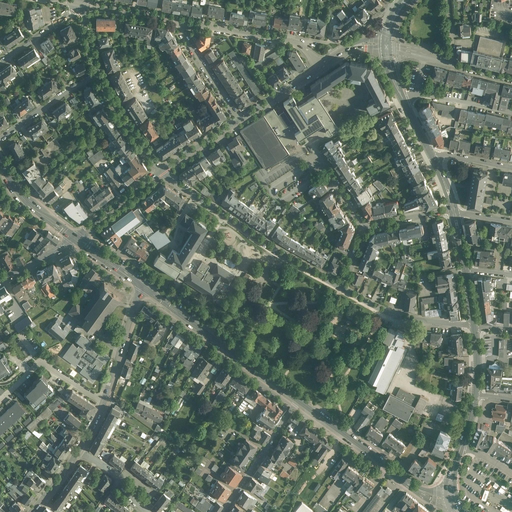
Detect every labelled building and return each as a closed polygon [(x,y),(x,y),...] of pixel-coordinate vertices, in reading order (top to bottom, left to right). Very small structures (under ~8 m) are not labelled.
[(171,0),(163,0),(161,9),(170,11),(172,1),(171,0)] [(172,1),(170,11),(175,12),(175,13),(179,13),(179,12),(180,12),(182,3),(182,0),(175,0),(178,1),(177,2),(172,1)] [(368,0),(371,3),(368,5),(374,13),(377,11),(380,8),(382,6),(377,0),(368,0)] [(17,4),(0,1),(0,12),(8,14),(8,13),(15,14),(17,4)] [(182,3),(180,12),(182,13),(182,14),(186,15),(186,14),(190,14),(192,5),(182,3)] [(364,3),(357,10),(354,13),(356,15),(363,22),(366,19),(368,17),(369,17),(370,14),(369,14),(364,9),(366,7),(367,7),(364,3)] [(199,5),(196,5),(197,4),(192,4),(192,5),(190,14),(200,16),(202,7),(199,7),(199,5)] [(209,6),(208,8),(207,15),(215,17),(216,7),(209,6)] [(34,7),(28,8),(28,9),(24,10),(25,15),(23,15),(24,23),(27,22),(28,27),(31,26),(31,27),(38,26),(37,26),(36,25),(44,23),(41,7),(33,9),(33,8),(34,7)] [(224,9),(220,8),(216,7),(215,17),(222,18),(223,16),(224,10),(224,9)] [(361,24),(354,15),(347,21),(346,20),(348,18),(342,11),(337,15),(343,22),(350,30),(351,32),(361,24)] [(231,13),(230,17),(229,21),(242,24),(244,15),(231,13)] [(299,16),(290,15),(289,20),(287,28),(297,30),(298,20),(299,16)] [(282,19),(275,18),(273,26),(274,26),(278,27),(278,26),(280,26),(282,19)] [(115,19),(96,19),(96,29),(115,28),(115,19)] [(289,20),(282,19),(280,26),(280,27),(281,27),(282,27),(285,28),(285,27),(287,28),(289,20)] [(317,20),(311,19),(310,22),(307,22),(305,32),(310,32),(309,33),(314,34),(317,21),(317,20)] [(307,22),(298,20),(297,30),(301,31),(301,32),(304,32),(304,31),(305,32),(307,22)] [(326,23),(317,21),(314,34),(323,36),(326,23)] [(338,26),(334,26),(332,37),(341,38),(350,30),(343,22),(338,26)] [(139,25),(126,23),(124,33),(137,35),(139,25)] [(470,26),(463,27),(463,24),(458,25),(459,35),(471,34),(470,26)] [(70,26),(70,25),(60,30),(67,42),(72,38),(73,40),(77,38),(72,29),(73,29),(71,25),(70,26)] [(152,27),(139,25),(137,35),(148,37),(150,37),(152,27)] [(167,28),(157,27),(155,38),(160,38),(160,37),(162,37),(164,41),(163,42),(172,36),(167,28)] [(18,28),(4,38),(9,46),(24,36),(18,28)] [(210,36),(200,34),(200,38),(198,40),(196,41),(201,50),(207,46),(209,43),(210,36)] [(107,36),(102,38),(99,39),(99,41),(97,41),(99,46),(100,46),(100,47),(106,45),(109,44),(111,44),(110,40),(108,41),(107,37),(107,36)] [(172,36),(163,42),(159,45),(161,49),(164,46),(167,51),(177,44),(176,41),(176,40),(176,39),(175,39),(174,38),(172,36)] [(503,42),(480,36),(477,51),(474,50),(473,53),(471,62),(477,64),(492,67),(500,69),(503,57),(499,56),(503,42)] [(48,38),(40,44),(42,48),(46,52),(50,50),(50,48),(53,46),(48,38)] [(246,42),(245,42),(244,43),(243,42),(241,52),(249,53),(251,44),(247,43),(246,42)] [(63,43),(57,47),(60,52),(66,49),(63,43)] [(177,44),(167,51),(168,50),(172,56),(182,50),(180,48),(180,47),(180,46),(179,45),(178,45),(177,44)] [(265,46),(257,44),(254,58),(262,59),(265,46)] [(473,53),(462,51),(461,47),(457,47),(457,52),(457,53),(458,53),(459,54),(458,59),(471,62),(473,53)] [(77,48),(74,49),(73,48),(68,51),(69,52),(67,53),(69,57),(70,56),(72,60),(81,55),(78,51),(79,51),(78,48),(77,48)] [(113,48),(109,50),(109,49),(105,51),(102,52),(105,62),(116,58),(115,54),(114,52),(113,48)] [(34,49),(26,54),(32,63),(36,59),(36,58),(39,56),(34,49)] [(280,49),(252,66),(255,70),(260,67),(267,64),(275,59),(280,56),(281,49),(280,49)] [(182,50),(172,56),(176,63),(175,64),(186,57),(183,53),(182,50),(182,51),(182,50)] [(207,53),(205,55),(210,62),(216,58),(211,50),(207,53)] [(306,66),(296,51),(291,50),(290,55),(289,56),(295,65),(298,70),(306,66)] [(241,64),(232,51),(228,54),(236,67),(241,64)] [(26,54),(18,60),(19,62),(21,65),(23,67),(27,65),(27,66),(32,63),(26,54)] [(280,56),(275,59),(278,64),(283,61),(280,56)] [(186,57),(175,64),(175,65),(176,65),(179,70),(190,63),(186,57)] [(510,59),(503,58),(503,57),(500,69),(507,71),(510,59)] [(116,58),(105,62),(108,71),(112,70),(116,69),(119,67),(118,64),(118,61),(117,61),(116,58)] [(223,61),(213,67),(217,74),(227,67),(223,61)] [(346,62),(344,64),(320,79),(315,82),(316,83),(310,86),(314,92),(295,103),(294,102),(295,101),(292,96),(291,95),(289,97),(289,98),(289,99),(283,103),(294,119),(290,121),(284,111),(278,115),(274,109),(240,131),(265,169),(289,154),(284,146),(297,137),(299,139),(323,123),(326,128),(325,128),(325,129),(328,134),(329,134),(331,133),(332,132),(331,131),(338,127),(320,100),(330,94),(326,88),(347,74),(352,75),(352,79),(361,81),(362,77),(366,77),(377,99),(374,101),(373,98),(369,100),(371,103),(367,105),(372,113),(381,108),(382,108),(386,106),(390,103),(391,103),(389,100),(390,99),(387,94),(386,95),(373,70),(372,67),(369,67),(367,67),(367,65),(359,63),(351,62),(351,64),(349,63),(346,62)] [(87,71),(82,63),(79,64),(79,63),(76,65),(76,66),(74,67),(77,71),(74,72),(77,76),(87,71)] [(179,70),(183,77),(184,76),(194,70),(190,63),(179,70)] [(260,93),(241,64),(236,67),(239,70),(256,96),(260,93)] [(11,65),(7,67),(6,66),(3,68),(9,78),(16,73),(15,71),(16,70),(13,66),(12,67),(11,65)] [(295,65),(289,69),(292,74),(298,70),(295,65)] [(227,67),(217,74),(223,83),(233,76),(227,68),(228,67),(227,67)] [(284,67),(278,70),(275,72),(281,81),(285,78),(285,79),(289,76),(289,75),(284,67)] [(3,68),(0,70),(1,71),(0,71),(0,80),(1,81),(2,83),(3,82),(4,84),(8,82),(6,80),(9,78),(3,68)] [(443,70),(435,68),(432,78),(436,79),(436,80),(440,81),(443,70)] [(194,70),(184,76),(188,82),(187,83),(190,86),(200,79),(198,76),(200,76),(198,73),(197,73),(194,70)] [(449,71),(443,70),(440,81),(441,81),(446,82),(449,71)] [(456,73),(449,71),(446,82),(446,83),(454,85),(456,73)] [(120,72),(111,77),(113,80),(112,81),(116,88),(126,83),(120,72)] [(281,81),(275,72),(268,77),(268,79),(270,81),(270,82),(273,86),(277,83),(278,84),(280,83),(280,81),(281,81)] [(473,77),(464,75),(462,85),(470,87),(473,78),(473,77)] [(233,76),(223,83),(228,90),(238,84),(233,76)] [(488,81),(473,78),(470,87),(470,90),(485,94),(485,91),(488,81)] [(200,79),(190,86),(186,88),(189,92),(192,90),(193,92),(194,92),(204,85),(205,85),(202,81),(200,79)] [(53,81),(51,80),(48,82),(47,81),(43,84),(50,93),(54,90),(55,91),(57,89),(56,88),(57,88),(56,86),(57,85),(56,84),(55,82),(53,80),(53,81)] [(492,82),(488,81),(485,91),(489,92),(488,93),(492,94),(490,104),(488,104),(487,106),(496,107),(497,104),(500,94),(497,93),(500,84),(496,83),(492,82)] [(126,83),(116,88),(121,96),(123,99),(132,95),(126,83)] [(50,93),(43,84),(40,86),(41,87),(37,90),(38,91),(37,92),(39,94),(38,94),(40,96),(41,97),(42,96),(43,98),(44,98),(45,98),(47,97),(47,96),(50,93)] [(238,84),(228,90),(233,98),(243,91),(238,84)] [(204,85),(194,92),(196,96),(197,95),(200,99),(203,97),(210,92),(209,92),(207,89),(207,88),(206,86),(205,86),(204,85)] [(504,85),(501,94),(500,94),(497,104),(496,107),(505,109),(507,104),(508,97),(511,97),(511,86),(511,87),(508,86),(504,85)] [(90,86),(84,89),(85,91),(84,91),(85,94),(84,95),(86,99),(95,94),(95,93),(96,93),(96,92),(95,91),(94,91),(94,90),(94,91),(91,87),(90,86)] [(470,90),(469,90),(467,101),(482,104),(485,94),(470,90)] [(243,91),(233,98),(234,97),(241,108),(251,102),(244,91),(243,91)] [(213,97),(213,98),(210,93),(210,92),(203,97),(207,102),(208,101),(211,105),(208,106),(210,108),(217,103),(213,97)] [(37,100),(32,93),(31,94),(29,95),(30,97),(31,97),(34,102),(37,100)] [(95,94),(86,99),(84,100),(86,103),(89,101),(91,106),(94,104),(95,106),(97,104),(96,103),(99,102),(95,94)] [(29,99),(28,98),(21,102),(27,110),(28,110),(31,109),(30,108),(33,105),(32,103),(29,99)] [(135,98),(125,105),(131,113),(141,107),(135,98)] [(20,101),(16,104),(18,105),(14,107),(16,109),(15,109),(18,113),(19,113),(20,115),(23,113),(24,113),(27,112),(26,111),(27,110),(21,102),(20,101)] [(65,102),(59,106),(66,116),(70,113),(69,111),(71,110),(70,108),(69,106),(68,105),(67,103),(65,102)] [(221,109),(217,103),(210,108),(211,110),(213,109),(215,112),(214,114),(210,116),(215,124),(218,122),(219,122),(221,121),(221,120),(226,116),(221,109)] [(455,107),(432,103),(435,109),(442,111),(454,113),(455,107)] [(423,118),(433,114),(434,113),(429,104),(419,109),(423,118)] [(191,105),(186,108),(189,113),(194,110),(191,105)] [(59,106),(53,111),(54,113),(53,113),(54,115),(56,116),(57,118),(58,119),(62,117),(63,118),(66,116),(59,106)] [(141,107),(131,113),(137,122),(147,115),(141,107)] [(102,109),(93,116),(99,125),(99,124),(109,118),(102,109)] [(468,112),(461,110),(459,120),(466,122),(468,112)] [(389,113),(378,119),(377,116),(370,120),(373,126),(379,122),(382,128),(396,121),(393,116),(394,115),(392,112),(389,113)] [(476,113),(468,112),(466,122),(474,123),(476,113)] [(486,115),(476,113),(474,123),(484,125),(484,124),(486,115)] [(427,127),(437,122),(433,114),(423,118),(422,118),(427,127)] [(503,118),(486,114),(486,115),(484,124),(500,128),(503,118)] [(209,115),(200,120),(199,119),(197,121),(201,127),(203,126),(205,130),(211,126),(212,126),(214,125),(214,124),(215,124),(210,116),(209,115)] [(0,118),(0,128),(4,126),(5,127),(8,126),(7,125),(8,124),(4,116),(2,117),(0,118)] [(111,117),(109,118),(99,124),(102,129),(104,128),(106,131),(115,126),(112,121),(113,120),(111,117)] [(42,119),(41,119),(40,118),(38,120),(39,121),(35,124),(41,133),(44,131),(47,129),(47,128),(46,127),(47,126),(46,125),(47,124),(46,124),(46,123),(43,120),(43,121),(42,119)] [(511,120),(503,118),(500,128),(508,130),(507,131),(511,132),(511,121),(511,120)] [(142,124),(140,126),(143,130),(143,131),(144,133),(145,133),(145,134),(154,127),(155,127),(153,125),(151,122),(150,119),(149,120),(146,121),(142,124)] [(196,124),(193,126),(192,126),(193,125),(190,120),(186,122),(196,136),(198,135),(199,135),(200,134),(200,133),(201,132),(196,124)] [(396,121),(382,128),(383,128),(385,132),(385,131),(387,135),(399,129),(397,126),(397,125),(398,125),(397,123),(396,122),(395,123),(394,121),(396,121)] [(437,122),(427,127),(432,136),(440,132),(442,131),(438,123),(439,122),(438,121),(437,122)] [(196,136),(186,122),(183,124),(186,129),(188,128),(188,129),(185,131),(190,140),(196,136)] [(35,124),(27,130),(29,133),(28,133),(30,135),(31,135),(33,139),(38,135),(41,133),(35,124)] [(118,130),(115,126),(106,131),(109,135),(108,136),(111,140),(112,139),(120,134),(120,133),(121,132),(119,129),(118,130)] [(185,131),(183,129),(181,126),(177,129),(179,132),(176,134),(177,136),(183,144),(190,140),(185,131)] [(154,127),(145,134),(148,138),(149,137),(151,140),(158,134),(154,128),(154,127)] [(51,135),(50,133),(47,129),(44,131),(41,133),(45,139),(46,139),(51,135)] [(399,129),(387,135),(388,136),(389,135),(391,139),(389,140),(391,143),(393,142),(403,137),(399,129)] [(432,136),(431,137),(434,143),(433,145),(436,146),(437,145),(444,147),(445,141),(443,137),(440,132),(432,136)] [(120,134),(112,139),(116,144),(114,145),(113,145),(109,147),(112,150),(113,150),(126,140),(123,137),(124,136),(122,134),(121,134),(120,134)] [(177,136),(176,134),(173,136),(169,138),(170,140),(176,149),(179,147),(180,147),(182,146),(182,145),(183,144),(177,136)] [(236,157),(241,154),(237,148),(241,146),(239,142),(236,137),(235,137),(233,139),(234,140),(228,144),(230,148),(232,150),(236,157)] [(403,137),(393,142),(395,146),(393,147),(394,150),(396,150),(406,144),(403,137)] [(53,149),(57,147),(60,145),(55,138),(48,143),(41,149),(40,149),(45,156),(53,150),(53,149)] [(454,139),(451,138),(449,148),(454,149),(454,150),(456,151),(457,150),(458,150),(460,140),(454,139)] [(126,140),(113,150),(115,153),(119,150),(120,152),(119,153),(120,154),(130,147),(126,140)] [(170,140),(156,150),(162,158),(176,149),(170,140)] [(339,140),(334,144),(332,140),(325,143),(327,146),(324,148),(326,152),(327,152),(329,155),(328,155),(329,155),(340,148),(339,146),(341,144),(339,140)] [(471,142),(460,140),(458,150),(461,150),(461,152),(463,152),(464,151),(469,152),(470,147),(471,142)] [(19,142),(17,143),(15,142),(10,145),(10,146),(9,146),(10,149),(12,148),(14,152),(21,147),(19,142)] [(406,144),(396,150),(398,153),(396,154),(399,159),(411,153),(406,144)] [(497,144),(496,147),(495,147),(493,157),(500,159),(502,148),(499,148),(500,144),(497,144)] [(483,147),(476,145),(474,153),(475,154),(477,155),(478,154),(481,155),(484,145),(483,145),(483,147)] [(491,146),(484,145),(481,155),(485,156),(485,157),(487,157),(489,157),(490,151),(491,146)] [(21,147),(14,152),(16,155),(15,156),(16,159),(17,158),(18,159),(23,155),(22,154),(24,152),(21,147)] [(130,147),(120,154),(121,156),(122,155),(124,157),(120,160),(122,163),(128,159),(135,154),(130,147)] [(219,148),(215,151),(210,155),(213,160),(209,163),(212,167),(223,160),(222,159),(225,157),(219,148)] [(340,148),(329,155),(333,162),(342,156),(341,154),(342,153),(341,152),(342,151),(340,148)] [(511,150),(502,148),(500,159),(509,161),(511,150)] [(100,149),(89,159),(93,165),(105,156),(100,149)] [(399,159),(396,160),(399,166),(402,165),(414,159),(414,158),(415,158),(415,156),(414,154),(413,154),(412,154),(411,153),(399,159)] [(146,169),(135,154),(128,159),(133,165),(128,169),(135,177),(146,169)] [(241,154),(236,157),(231,161),(236,169),(246,162),(241,154)] [(342,156),(333,162),(336,167),(347,161),(347,160),(346,161),(342,156)] [(368,156),(363,159),(367,165),(372,162),(368,156)] [(205,157),(199,161),(205,171),(208,169),(210,171),(213,169),(212,167),(209,163),(206,158),(205,157)] [(414,159),(402,165),(408,175),(409,174),(419,169),(414,159)] [(32,160),(21,168),(30,180),(38,174),(41,171),(32,160)] [(347,161),(336,167),(340,173),(355,164),(352,160),(349,163),(347,161)] [(205,171),(199,161),(192,166),(198,176),(199,178),(207,173),(205,171)] [(343,178),(352,173),(348,168),(355,164),(340,173),(343,178)] [(135,177),(128,169),(126,170),(126,169),(124,170),(125,171),(124,172),(122,172),(122,170),(119,165),(115,168),(122,177),(127,184),(135,177)] [(198,176),(192,166),(186,170),(192,179),(194,181),(196,178),(198,176)] [(119,180),(110,168),(103,173),(112,184),(115,188),(121,183),(119,180)] [(419,169),(409,174),(412,180),(411,181),(413,185),(425,179),(419,169)] [(483,170),(479,169),(479,171),(474,170),(471,187),(471,188),(470,190),(471,190),(468,207),(482,209),(482,208),(483,203),(488,172),(482,171),(483,170)] [(192,179),(186,170),(180,174),(179,177),(188,183),(191,185),(192,184),(194,181),(192,179)] [(352,173),(343,178),(347,184),(355,179),(354,177),(356,176),(353,172),(352,173)] [(511,174),(504,173),(502,185),(511,186),(511,174)] [(42,178),(38,174),(30,181),(38,189),(47,181),(46,180),(45,182),(43,179),(44,178),(43,177),(42,178)] [(127,184),(122,177),(119,180),(121,183),(123,186),(125,186),(127,184)] [(355,179),(347,184),(351,190),(360,184),(357,178),(356,179),(355,179)] [(425,179),(413,185),(415,189),(411,191),(413,194),(417,192),(418,196),(419,195),(430,189),(425,179)] [(386,188),(378,180),(373,183),(375,185),(377,187),(379,189),(380,191),(386,188)] [(51,188),(48,184),(46,181),(38,189),(41,193),(40,193),(42,196),(43,195),(44,196),(48,193),(47,192),(51,188)] [(102,190),(95,181),(90,185),(94,192),(92,193),(93,193),(100,205),(108,199),(102,190)] [(322,182),(309,190),(312,194),(314,198),(316,197),(327,189),(322,182)] [(360,184),(351,190),(354,195),(363,189),(360,185),(362,184),(362,183),(360,184)] [(54,188),(51,190),(50,189),(47,192),(48,193),(44,196),(43,196),(43,197),(50,202),(59,195),(56,191),(62,187),(59,184),(54,189),(54,188)] [(177,194),(165,185),(163,185),(157,190),(163,198),(165,195),(167,196),(166,198),(168,200),(171,196),(174,198),(177,194)] [(211,193),(204,186),(200,192),(208,197),(211,193)] [(114,194),(108,187),(105,189),(104,188),(102,190),(108,199),(111,196),(111,197),(113,195),(114,194)] [(363,189),(354,195),(360,204),(372,196),(366,187),(363,189)] [(229,191),(226,195),(221,202),(225,205),(231,209),(238,200),(238,199),(232,195),(235,192),(230,189),(229,191)] [(430,189),(419,195),(421,197),(415,200),(416,203),(421,201),(433,195),(430,189)] [(157,190),(155,191),(149,195),(149,196),(156,204),(159,202),(164,209),(169,204),(166,202),(163,198),(157,190)] [(100,205),(93,193),(85,199),(93,210),(100,205)] [(218,197),(213,193),(209,198),(215,201),(218,197)] [(330,193),(319,200),(322,204),(321,205),(323,207),(322,207),(323,208),(334,200),(332,197),(333,197),(333,195),(332,194),(331,194),(330,194),(330,193)] [(181,196),(177,194),(174,198),(171,196),(168,200),(179,208),(179,207),(184,199),(183,198),(184,197),(181,195),(181,196)] [(433,195),(421,201),(416,203),(418,208),(426,207),(427,210),(438,204),(433,195)] [(149,196),(146,198),(145,197),(143,199),(143,200),(142,201),(148,210),(152,206),(153,207),(156,204),(149,196)] [(72,200),(63,207),(69,214),(79,221),(88,214),(78,201),(75,204),(72,200)] [(249,207),(238,200),(231,209),(242,216),(249,207)] [(334,200),(323,208),(326,212),(328,211),(331,215),(329,216),(340,209),(338,206),(339,205),(337,202),(336,203),(334,200)] [(370,201),(362,206),(364,210),(367,215),(369,218),(374,217),(374,218),(374,217),(372,207),(372,204),(370,201)] [(390,203),(392,214),(397,213),(396,208),(397,208),(397,206),(399,206),(398,203),(398,201),(390,203)] [(392,214),(390,203),(386,204),(385,202),(383,202),(384,203),(386,215),(392,214)] [(381,205),(380,206),(380,205),(377,206),(372,207),(374,217),(386,215),(384,203),(381,204),(381,205)] [(413,203),(401,206),(403,212),(414,209),(413,203)] [(300,210),(292,205),(289,210),(296,214),(298,211),(300,210)] [(132,209),(111,225),(119,235),(126,230),(129,233),(147,219),(138,207),(133,211),(132,209)] [(253,210),(249,207),(242,216),(243,217),(242,217),(250,223),(250,222),(251,223),(257,215),(251,211),(253,210)] [(340,209),(329,216),(332,221),(333,220),(337,226),(338,225),(340,228),(339,229),(340,228),(350,222),(346,215),(345,216),(340,209)] [(180,223),(188,227),(193,218),(186,214),(180,223)] [(14,219),(9,215),(8,217),(0,227),(0,228),(6,232),(7,231),(11,234),(19,223),(16,221),(17,219),(15,218),(14,219)] [(265,220),(257,215),(251,223),(254,224),(254,226),(255,227),(257,227),(259,228),(266,219),(265,220)] [(193,230),(179,252),(173,248),(168,256),(167,257),(168,258),(162,266),(172,272),(177,263),(183,267),(207,227),(193,218),(188,227),(193,230)] [(270,222),(266,219),(259,228),(265,232),(265,233),(266,234),(268,233),(269,232),(269,231),(273,225),(272,225),(275,222),(271,220),(270,222)] [(472,220),(465,221),(466,223),(464,223),(467,234),(471,233),(471,232),(477,231),(475,221),(472,221),(472,220)] [(316,226),(319,230),(324,226),(321,221),(316,226)] [(443,221),(433,222),(436,233),(445,231),(443,221)] [(350,222),(340,228),(340,229),(341,228),(343,230),(337,243),(339,243),(338,245),(341,247),(340,248),(346,251),(351,239),(355,229),(350,222)] [(501,225),(491,223),(490,228),(490,229),(490,233),(492,233),(491,240),(499,241),(499,239),(501,225)] [(119,235),(111,225),(106,229),(101,233),(104,237),(106,236),(111,243),(112,242),(115,246),(122,239),(119,235)] [(407,227),(407,228),(400,230),(401,237),(424,232),(422,225),(415,227),(415,225),(407,227)] [(278,226),(276,230),(271,236),(275,239),(274,240),(277,242),(278,241),(285,231),(278,226)] [(33,229),(28,236),(36,241),(42,235),(33,229)] [(397,230),(388,232),(390,242),(393,242),(393,245),(396,244),(395,241),(400,240),(400,241),(402,241),(400,234),(398,235),(397,230)] [(59,239),(48,231),(45,237),(52,242),(55,244),(59,239)] [(285,231),(278,241),(285,246),(291,238),(283,233),(285,231)] [(436,233),(435,233),(436,235),(433,236),(434,241),(436,241),(436,240),(446,238),(445,231),(436,233)] [(477,231),(471,232),(471,233),(467,234),(468,241),(473,240),(473,243),(479,241),(477,231)] [(388,232),(375,235),(369,240),(370,241),(377,248),(379,245),(380,246),(383,245),(383,244),(390,242),(388,232)] [(332,233),(326,237),(328,239),(330,242),(335,238),(332,233)] [(36,241),(31,246),(34,248),(45,237),(42,235),(36,241)] [(28,236),(22,244),(26,247),(28,245),(31,247),(31,246),(36,241),(28,236)] [(136,239),(131,236),(124,247),(132,253),(133,253),(139,245),(134,242),(136,239)] [(52,242),(45,237),(34,248),(40,255),(52,242)] [(291,238),(285,246),(295,251),(300,244),(299,244),(300,243),(291,238)] [(446,238),(436,240),(439,250),(448,248),(446,238)] [(377,248),(370,241),(367,246),(366,249),(366,250),(364,255),(372,258),(374,259),(377,253),(378,253),(379,252),(377,251),(378,248),(377,248)] [(306,248),(300,244),(300,243),(299,244),(300,244),(295,251),(295,252),(295,253),(297,253),(298,253),(301,255),(306,248)] [(141,247),(139,245),(133,253),(137,256),(136,256),(139,258),(139,257),(142,260),(148,252),(145,249),(145,248),(142,246),(141,247)] [(315,252),(307,247),(306,248),(301,255),(307,258),(306,259),(309,260),(309,259),(310,260),(315,252)] [(448,248),(439,250),(428,253),(429,258),(436,256),(436,255),(439,254),(439,257),(450,255),(448,248)] [(486,250),(474,248),(474,251),(474,254),(475,254),(476,255),(476,256),(475,261),(477,264),(484,264),(484,265),(485,265),(486,265),(488,265),(492,265),(493,265),(495,264),(496,258),(493,258),(494,254),(488,254),(488,250),(486,250)] [(315,252),(310,260),(315,263),(321,254),(316,251),(315,252)] [(160,252),(154,261),(177,276),(180,271),(188,276),(191,272),(183,267),(177,263),(172,272),(162,266),(168,258),(167,257),(168,256),(160,252)] [(8,253),(0,257),(0,259),(6,271),(15,267),(8,253)] [(321,254),(315,263),(319,265),(318,266),(321,267),(322,267),(325,261),(328,256),(325,254),(324,256),(321,254)] [(21,255),(15,259),(19,267),(26,263),(21,255)] [(69,255),(60,260),(64,268),(66,267),(66,268),(68,267),(73,265),(73,264),(73,263),(71,259),(69,255)] [(372,258),(364,255),(359,265),(367,269),(372,258)] [(450,255),(439,257),(441,268),(447,266),(452,265),(451,260),(450,260),(449,255),(450,255)] [(334,257),(329,269),(332,271),(332,272),(336,274),(340,264),(336,263),(337,262),(338,262),(339,259),(334,257)] [(77,265),(74,258),(71,259),(73,263),(73,264),(73,265),(68,267),(69,270),(75,267),(77,265)] [(397,265),(395,271),(393,275),(390,285),(397,287),(399,281),(397,281),(400,273),(398,273),(400,267),(401,267),(403,262),(399,260),(397,265)] [(200,271),(197,276),(191,272),(188,276),(185,281),(212,298),(218,289),(216,287),(221,279),(229,284),(234,274),(217,264),(212,273),(207,270),(210,266),(202,261),(197,269),(200,271)] [(53,263),(47,267),(52,276),(53,279),(60,275),(53,263)] [(47,267),(40,270),(39,270),(38,270),(37,272),(42,281),(52,276),(47,267)] [(75,267),(69,270),(72,275),(77,272),(75,267)] [(381,269),(377,267),(373,273),(372,276),(380,281),(384,273),(380,271),(381,269)] [(89,272),(88,272),(82,280),(83,280),(79,285),(86,290),(91,283),(98,273),(92,268),(89,272)] [(404,280),(400,279),(399,281),(397,287),(397,288),(403,290),(408,276),(409,276),(410,272),(407,271),(404,280)] [(363,276),(356,273),(353,281),(360,284),(363,276)] [(393,275),(385,273),(381,282),(390,285),(393,275)] [(35,287),(33,283),(36,282),(32,274),(26,277),(32,289),(35,287)] [(445,275),(443,275),(435,276),(436,284),(439,283),(455,281),(454,274),(453,274),(447,275),(445,275)] [(32,289),(26,277),(20,281),(25,287),(27,286),(29,290),(32,289)] [(491,277),(482,278),(482,277),(475,278),(477,288),(480,288),(480,289),(481,289),(481,288),(483,288),(486,288),(493,287),(491,277)] [(20,281),(12,286),(18,295),(24,291),(22,289),(25,287),(20,281)] [(101,285),(99,289),(98,289),(96,291),(96,292),(95,294),(94,294),(93,296),(92,296),(93,297),(91,299),(90,298),(88,300),(89,302),(88,303),(87,303),(85,306),(86,306),(84,309),(76,303),(69,312),(83,322),(82,323),(91,330),(92,329),(99,334),(104,328),(99,325),(118,298),(106,289),(108,285),(107,284),(105,283),(105,282),(104,281),(103,282),(102,284),(101,285)] [(455,281),(439,283),(440,290),(456,288),(455,281)] [(68,282),(63,284),(65,290),(71,287),(68,282)] [(54,294),(46,283),(42,286),(43,287),(46,292),(48,295),(50,297),(54,294)] [(97,288),(91,283),(86,290),(85,291),(91,296),(91,295),(93,296),(94,294),(93,293),(95,291),(96,291),(98,289),(97,288)] [(4,286),(0,288),(0,303),(2,307),(5,305),(4,303),(6,302),(4,299),(10,295),(4,286)] [(456,288),(440,290),(443,290),(444,301),(457,299),(456,288)] [(485,288),(481,289),(480,289),(480,288),(477,288),(478,299),(490,300),(489,290),(486,291),(485,288)] [(414,293),(409,292),(408,293),(407,293),(406,297),(406,296),(406,301),(404,310),(407,311),(411,311),(414,311),(414,307),(416,307),(416,304),(415,304),(415,302),(416,298),(415,298),(416,294),(414,294),(414,293)] [(444,301),(440,302),(441,309),(449,308),(459,307),(458,299),(444,301)] [(478,299),(479,304),(480,312),(491,312),(490,303),(490,300),(478,299)] [(31,306),(27,301),(22,304),(26,310),(31,306)] [(150,311),(144,306),(139,312),(146,317),(150,311)] [(459,307),(449,308),(451,319),(461,318),(459,307)] [(157,316),(150,311),(146,317),(150,321),(152,322),(157,316)] [(491,312),(480,312),(482,323),(493,324),(493,322),(496,322),(497,318),(493,318),(494,312),(491,312)] [(28,316),(14,326),(18,331),(32,321),(28,316)] [(63,329),(58,325),(61,321),(57,318),(51,326),(51,325),(50,326),(48,329),(60,340),(70,329),(66,325),(63,329)] [(161,322),(157,320),(149,332),(149,333),(147,335),(147,336),(151,339),(156,342),(160,335),(161,335),(165,328),(166,328),(164,327),(165,326),(164,325),(165,324),(161,322)] [(82,328),(77,324),(74,329),(78,333),(80,330),(82,328)] [(396,331),(389,328),(384,341),(387,342),(386,344),(385,344),(386,344),(382,352),(391,357),(387,364),(388,365),(387,365),(378,384),(376,388),(386,393),(395,375),(392,373),(395,368),(397,369),(406,351),(404,349),(405,347),(404,347),(402,346),(404,340),(402,339),(405,333),(397,329),(396,331)] [(94,340),(80,330),(78,333),(73,341),(79,346),(78,348),(72,343),(62,356),(75,366),(77,364),(82,368),(80,372),(93,381),(111,356),(101,350),(99,352),(90,345),(94,340)] [(176,333),(172,330),(167,338),(169,339),(172,341),(174,343),(180,335),(177,332),(176,333)] [(424,332),(417,331),(416,334),(416,339),(416,340),(420,340),(420,342),(423,342),(424,332)] [(431,332),(424,332),(423,342),(427,342),(427,345),(430,345),(431,332)] [(439,333),(431,332),(430,345),(430,342),(434,342),(434,343),(436,343),(436,345),(439,346),(439,343),(441,343),(441,340),(442,340),(442,337),(441,337),(441,335),(442,336),(442,333),(439,333)] [(461,332),(458,333),(452,334),(453,344),(463,343),(463,342),(462,334),(461,332)] [(183,337),(180,335),(174,343),(177,344),(173,350),(175,352),(179,346),(182,348),(187,340),(183,338),(183,337)] [(148,343),(144,341),(140,351),(144,352),(148,343)] [(139,346),(133,343),(132,342),(132,343),(130,349),(129,350),(137,353),(139,347),(140,347),(140,346),(139,345),(139,346)] [(188,342),(184,348),(187,350),(190,352),(194,346),(188,342)] [(463,343),(453,344),(453,349),(448,349),(449,354),(454,354),(464,353),(463,343)] [(201,350),(194,346),(190,352),(196,356),(196,357),(201,350)] [(137,353),(129,350),(127,357),(126,357),(127,357),(132,360),(133,360),(134,360),(137,353)] [(196,356),(190,352),(186,358),(183,364),(189,368),(192,362),(196,357),(196,356)] [(382,352),(378,360),(376,359),(372,367),(374,368),(373,372),(372,371),(373,372),(369,380),(369,379),(368,379),(378,384),(387,365),(388,365),(387,364),(391,357),(382,352),(381,352),(382,352)] [(3,355),(0,356),(0,376),(11,369),(7,364),(9,363),(3,355)] [(203,358),(195,369),(196,369),(193,374),(195,375),(196,376),(196,375),(202,380),(206,375),(204,374),(211,364),(209,362),(209,361),(209,360),(208,360),(207,359),(206,359),(205,360),(203,358)] [(453,361),(453,365),(453,371),(458,371),(458,372),(464,372),(464,361),(453,361)] [(217,362),(211,370),(214,373),(217,369),(218,369),(221,364),(217,362)] [(486,367),(486,381),(501,382),(502,367),(500,367),(500,365),(497,365),(495,362),(492,364),(489,364),(489,367),(486,367)] [(125,363),(124,363),(122,369),(131,372),(133,366),(130,365),(125,363)] [(225,367),(224,368),(215,381),(223,387),(232,374),(227,371),(228,369),(225,367)] [(131,372),(122,369),(121,374),(129,377),(131,372)] [(405,374),(404,373),(402,377),(404,378),(403,379),(402,380),(406,382),(410,373),(406,371),(406,373),(405,374)] [(243,380),(236,375),(229,385),(230,385),(232,382),(238,386),(243,380)] [(37,382),(25,392),(31,399),(29,400),(34,406),(53,389),(41,376),(36,381),(37,382)] [(250,385),(243,380),(238,386),(240,388),(238,391),(240,393),(242,390),(245,391),(245,392),(250,385)] [(511,386),(501,385),(501,382),(486,381),(486,390),(497,391),(511,392),(511,386)] [(205,386),(200,383),(195,390),(199,394),(205,386)] [(463,384),(453,383),(453,388),(451,388),(450,393),(452,393),(452,397),(461,398),(463,384)] [(252,386),(250,385),(245,392),(245,391),(241,396),(244,398),(252,387),(252,386)] [(255,389),(252,387),(244,398),(255,406),(258,402),(257,401),(250,396),(255,389)] [(419,398),(400,388),(396,396),(390,393),(383,407),(408,420),(413,410),(419,398)] [(275,405),(274,404),(275,403),(275,402),(274,401),(273,401),(272,401),(255,389),(250,396),(257,401),(258,402),(266,408),(269,410),(270,410),(271,411),(270,413),(275,417),(276,418),(283,409),(276,405),(275,405)] [(87,400),(72,390),(67,397),(83,407),(87,400)] [(223,392),(220,390),(212,404),(215,406),(219,399),(223,392)] [(61,394),(57,398),(61,402),(65,398),(61,394)] [(429,400),(420,395),(419,398),(413,410),(414,410),(422,413),(421,413),(428,399),(429,400)] [(57,398),(47,407),(52,411),(61,402),(57,398)] [(95,405),(87,400),(83,407),(80,412),(87,417),(95,405)] [(21,414),(25,410),(17,401),(13,405),(21,414)] [(369,401),(366,405),(362,411),(365,412),(355,426),(360,430),(362,428),(363,429),(370,421),(369,421),(370,419),(369,419),(374,411),(377,407),(369,401)] [(145,405),(138,402),(134,410),(135,410),(141,413),(145,405)] [(233,402),(227,411),(231,414),(237,405),(233,402)] [(507,406),(497,404),(496,408),(494,407),(492,418),(494,419),(500,420),(499,425),(504,425),(504,423),(507,406)] [(16,418),(21,414),(13,405),(8,409),(16,418)] [(152,408),(145,405),(141,413),(148,416),(152,408)] [(47,407),(38,415),(36,417),(41,422),(42,423),(53,412),(52,411),(47,407)] [(120,411),(112,407),(109,413),(116,417),(120,411)] [(160,412),(152,408),(148,416),(148,417),(149,417),(154,419),(155,420),(155,419),(156,420),(160,421),(162,416),(159,414),(160,412)] [(269,410),(266,408),(263,413),(262,412),(260,414),(260,413),(257,417),(258,417),(256,420),(257,420),(257,421),(260,423),(260,422),(261,423),(260,423),(264,426),(265,425),(266,426),(265,426),(268,428),(269,428),(270,426),(271,427),(273,423),(274,421),(273,420),(275,417),(270,413),(271,411),(270,410),(269,410)] [(12,422),(16,418),(8,409),(4,413),(12,422)] [(81,422),(69,412),(63,418),(75,428),(81,422)] [(0,418),(7,426),(12,422),(4,413),(0,416),(0,418)] [(116,417),(109,413),(107,418),(114,422),(117,423),(118,423),(119,422),(118,420),(119,420),(121,420),(116,417)] [(299,420),(292,415),(288,421),(287,421),(291,423),(289,425),(293,428),(294,426),(295,426),(299,420)] [(36,417),(26,426),(32,432),(34,430),(41,422),(36,417)] [(114,422),(107,418),(104,423),(111,427),(114,422)] [(383,422),(372,438),(377,442),(383,434),(380,432),(388,421),(385,418),(383,422)] [(403,424),(395,419),(392,424),(399,429),(403,424)] [(374,428),(371,426),(366,434),(372,438),(383,422),(379,420),(374,428)] [(228,421),(223,428),(227,431),(232,424),(228,421)] [(111,427),(104,423),(102,428),(109,432),(111,427)] [(474,433),(475,433),(484,436),(486,433),(488,427),(478,423),(474,433)] [(499,425),(497,424),(496,431),(502,432),(507,425),(504,423),(504,425),(499,425)] [(311,428),(305,424),(299,432),(304,435),(302,437),(304,438),(305,437),(305,436),(311,428)] [(109,432),(102,428),(99,433),(106,436),(109,432)] [(311,428),(305,436),(305,437),(312,442),(318,433),(311,428)] [(76,435),(65,429),(64,431),(63,431),(62,430),(59,434),(64,437),(64,436),(65,436),(64,439),(71,443),(76,435)] [(271,435),(264,431),(263,433),(261,431),(258,429),(257,430),(256,432),(268,440),(271,435)] [(451,434),(441,431),(437,441),(447,445),(451,434)] [(268,440),(256,432),(253,437),(258,440),(264,445),(265,445),(268,440)] [(57,439),(51,433),(48,436),(54,442),(57,439)] [(106,436),(99,433),(96,437),(105,442),(106,439),(105,438),(106,436)] [(318,433),(312,442),(314,443),(312,446),(316,449),(317,450),(321,445),(322,445),(326,439),(320,435),(318,433)] [(405,445),(389,433),(382,443),(397,455),(405,445)] [(486,445),(492,448),(498,439),(494,436),(493,438),(486,433),(484,436),(475,433),(473,439),(478,441),(477,441),(481,443),(482,444),(483,444),(486,445)] [(237,438),(232,435),(227,442),(232,445),(237,438)] [(293,442),(283,435),(278,442),(279,442),(289,448),(293,442)] [(300,435),(279,464),(283,467),(292,454),(299,445),(304,438),(302,437),(300,435)] [(105,442),(96,437),(90,449),(98,454),(105,442)] [(63,440),(60,444),(60,443),(58,446),(59,446),(66,451),(71,443),(64,439),(63,440)] [(246,439),(241,445),(235,453),(236,453),(231,460),(243,468),(243,466),(244,464),(245,464),(250,457),(251,457),(252,455),(255,450),(254,450),(255,447),(256,448),(257,447),(246,439)] [(332,443),(326,439),(322,445),(323,446),(326,449),(327,449),(332,443)] [(505,457),(511,448),(498,439),(492,448),(505,457)] [(412,440),(400,457),(404,460),(417,443),(412,440)] [(447,445),(437,441),(435,445),(433,444),(433,446),(434,446),(433,451),(443,455),(445,450),(447,450),(448,447),(447,445)] [(289,448),(279,442),(270,457),(278,463),(280,460),(279,459),(280,457),(281,458),(283,454),(284,455),(289,448)] [(46,445),(40,454),(43,456),(45,457),(50,449),(46,445)] [(58,446),(57,445),(53,452),(54,453),(60,459),(66,451),(59,446),(58,446)] [(307,451),(299,445),(292,454),(300,460),(307,451)] [(323,446),(315,457),(319,459),(326,449),(323,446)] [(337,447),(331,455),(333,457),(337,459),(339,461),(345,453),(337,447)] [(424,447),(418,454),(423,457),(428,450),(424,447)] [(50,449),(45,457),(43,456),(41,458),(48,463),(49,462),(52,464),(51,465),(55,468),(60,460),(53,456),(54,453),(53,452),(50,449)] [(114,454),(109,461),(114,465),(119,458),(114,454)] [(270,457),(267,455),(262,462),(269,467),(270,467),(271,465),(275,468),(278,463),(270,457)] [(40,459),(36,456),(32,462),(35,466),(40,459)] [(298,462),(291,457),(288,462),(295,467),(298,462)] [(125,462),(119,458),(114,465),(120,469),(125,462)] [(342,458),(336,467),(336,468),(332,473),(337,477),(348,462),(342,458)] [(424,465),(415,458),(409,467),(419,474),(420,473),(428,478),(430,474),(431,475),(434,472),(432,471),(434,468),(433,467),(436,463),(429,458),(424,465)] [(52,464),(49,462),(48,463),(47,465),(43,462),(41,465),(51,472),(55,468),(51,465),(52,464)] [(136,462),(131,468),(135,471),(140,465),(136,462)] [(261,464),(260,464),(257,469),(258,469),(264,473),(268,476),(271,478),(275,473),(268,469),(261,464)] [(87,470),(80,465),(76,471),(83,475),(87,470)] [(140,465),(135,471),(139,475),(144,469),(140,465)] [(229,466),(228,466),(221,476),(234,485),(241,475),(234,470),(229,466)] [(359,474),(349,466),(343,474),(349,479),(345,484),(349,487),(359,474)] [(144,469),(139,475),(144,478),(150,471),(145,467),(144,469)] [(264,473),(258,469),(255,473),(259,476),(261,478),(262,478),(264,473)] [(289,474),(282,470),(279,474),(286,479),(289,474)] [(83,475),(76,471),(73,475),(80,480),(83,475)] [(150,471),(144,478),(148,482),(154,474),(150,471)] [(46,482),(35,473),(31,478),(37,483),(42,486),(42,487),(42,486),(45,482),(46,482)] [(154,474),(148,482),(152,485),(157,479),(158,478),(154,474)] [(363,477),(359,474),(349,487),(345,492),(348,494),(346,495),(346,494),(342,500),(345,502),(349,495),(363,477)] [(80,480),(73,475),(70,480),(77,485),(80,480)] [(111,480),(105,475),(101,480),(107,485),(111,480)] [(31,478),(29,476),(28,478),(30,479),(27,482),(31,485),(34,487),(36,484),(37,483),(31,478)] [(259,482),(252,477),(249,482),(256,487),(255,488),(256,488),(259,482)] [(366,479),(363,477),(349,495),(358,502),(361,498),(358,495),(359,494),(357,492),(358,491),(360,493),(361,493),(362,494),(363,493),(364,492),(369,495),(372,492),(370,490),(374,485),(366,479)] [(157,479),(152,485),(157,489),(162,482),(157,479)] [(11,480),(6,485),(8,487),(11,485),(16,491),(17,491),(12,485),(15,483),(11,480)] [(30,487),(24,480),(21,483),(24,486),(28,489),(30,487)] [(77,485),(70,480),(66,485),(73,490),(74,488),(77,485)] [(107,485),(101,480),(97,485),(103,490),(107,485)] [(231,490),(218,481),(211,491),(217,495),(224,500),(231,490)] [(256,487),(249,482),(246,486),(253,492),(254,490),(256,488),(255,488),(256,487)] [(31,500),(25,495),(20,491),(21,490),(19,489),(18,487),(15,483),(12,485),(17,491),(18,493),(20,494),(23,497),(21,500),(27,505),(32,500),(31,500)] [(28,489),(24,486),(21,483),(18,487),(19,489),(21,490),(20,491),(25,495),(31,500),(32,500),(33,498),(35,495),(28,489)] [(73,490),(66,485),(63,490),(70,495),(73,490)] [(381,487),(377,494),(381,497),(382,495),(385,490),(381,487)] [(70,495),(63,490),(60,495),(67,500),(68,498),(70,495)] [(167,492),(165,491),(164,493),(163,493),(159,498),(166,503),(170,498),(173,494),(168,490),(167,492)] [(253,496),(243,491),(240,495),(253,504),(256,500),(256,499),(252,497),(253,496)] [(320,491),(314,499),(318,502),(323,494),(320,491)] [(406,493),(398,503),(406,509),(408,506),(409,504),(414,498),(406,493)] [(362,511),(368,511),(381,497),(377,494),(362,511)] [(67,500),(60,495),(56,500),(63,504),(67,500)] [(115,499),(109,495),(105,501),(110,505),(115,499)] [(253,504),(240,495),(237,500),(246,506),(250,508),(253,504)] [(166,503),(159,498),(156,503),(162,507),(166,503)] [(418,502),(414,498),(409,504),(411,505),(412,506),(414,508),(418,502)] [(115,499),(110,505),(114,508),(119,502),(115,499)] [(56,500),(52,505),(59,510),(63,504),(56,500)] [(194,511),(178,500),(173,509),(177,511),(180,511),(182,510),(185,511),(194,511)] [(210,503),(205,500),(203,503),(202,504),(208,508),(209,509),(211,505),(209,504),(210,503)] [(20,511),(24,509),(15,501),(12,504),(20,511)] [(119,511),(124,506),(119,502),(114,508),(119,511)] [(200,502),(199,502),(197,505),(196,507),(203,511),(205,511),(208,508),(202,504),(200,502)] [(219,511),(223,507),(217,502),(212,510),(215,511),(219,511)] [(313,511),(302,502),(293,511),(313,511)] [(431,511),(418,502),(414,508),(412,511),(413,511),(430,511),(431,511)] [(158,511),(162,507),(156,503),(152,508),(156,511),(158,511)] [(243,509),(236,505),(236,504),(235,503),(231,510),(233,511),(241,511),(242,511),(243,509)] [(321,511),(324,508),(318,503),(318,504),(314,508),(318,511),(321,511)] [(398,503),(394,507),(394,506),(392,508),(392,509),(393,510),(395,511),(396,510),(398,511),(403,511),(406,509),(398,503)]
